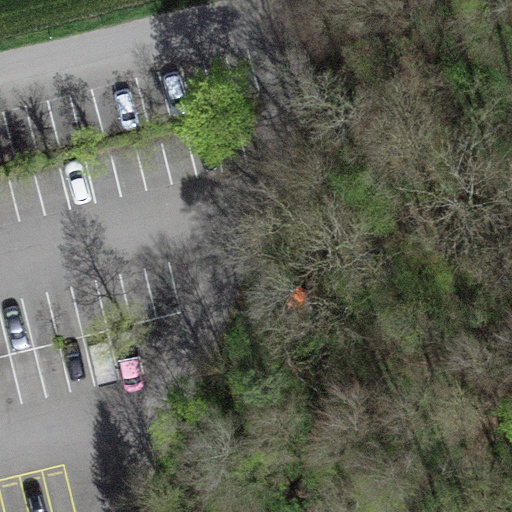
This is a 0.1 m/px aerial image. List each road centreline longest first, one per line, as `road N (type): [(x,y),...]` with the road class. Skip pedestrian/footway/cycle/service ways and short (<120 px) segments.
road 1 (residential): [(113,511),(324,1)]
road 2 (residential): [(0,74),(324,1)]
